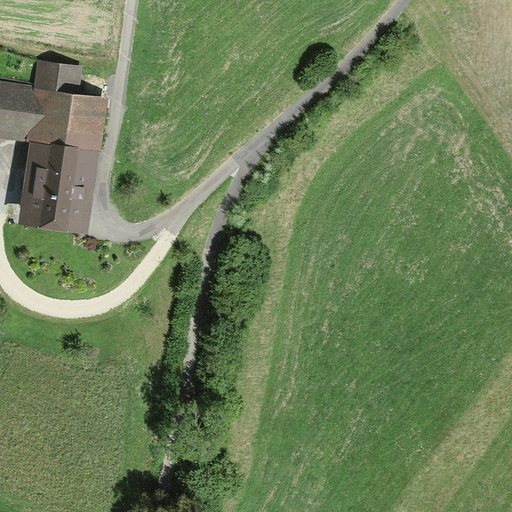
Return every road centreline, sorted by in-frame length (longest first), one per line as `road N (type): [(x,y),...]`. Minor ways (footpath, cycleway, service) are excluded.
road 1 (residential): [(156,511),(211,246),(257,144)]
road 2 (track): [(180,210),(136,279),(108,305),(60,310),(20,301),(0,270)]
road 3 (residential): [(403,0),(257,144)]
